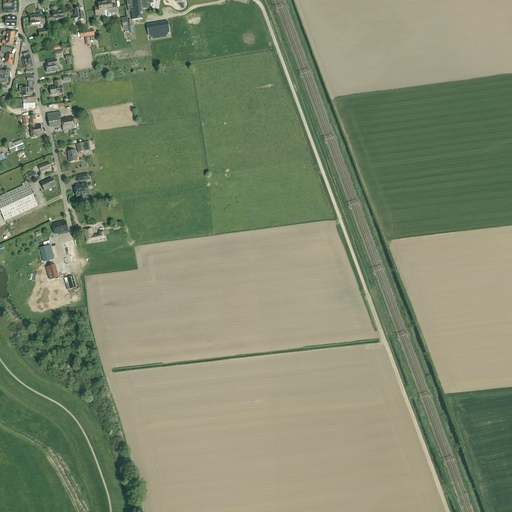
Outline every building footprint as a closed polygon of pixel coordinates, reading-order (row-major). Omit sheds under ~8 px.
[(144,5),(141,5),(140,0),(126,0),(127,6),(131,6),(132,20),(142,19),(141,8),(143,9),(148,10),(149,3),(144,2),(144,5)] [(3,9),(0,8),(0,12),(2,13),(3,13),(16,14),(16,1),(3,1),(3,9)] [(104,3),(106,11),(109,11),(110,14),(117,13),(116,7),(112,7),(111,2),(104,3)] [(102,12),(106,11),(104,3),(98,4),(99,9),(95,10),(95,16),(102,15),(102,12)] [(73,9),(75,19),(78,19),(78,21),(84,20),(83,13),(80,14),(79,8),(73,9)] [(62,11),(52,12),(53,15),(48,16),(49,23),(54,22),(54,21),(63,19),(62,11)] [(40,14),(29,16),(31,24),(41,22),(41,23),(45,23),(44,16),(40,17),(40,14)] [(16,27),(16,22),(16,17),(5,17),(5,26),(16,27)] [(167,23),(147,26),(148,36),(169,33),(167,23)] [(6,53),(4,64),(12,65),(13,55),(11,54),(12,49),(2,47),(1,52),(6,53)] [(33,68),(30,56),(24,57),(24,59),(22,59),(24,69),(24,68),(26,68),(26,71),(25,71),(26,74),(34,72),(33,68)] [(47,74),(57,72),(56,67),(58,66),(57,59),(47,61),(47,63),(47,65),(45,65),(47,74)] [(0,76),(8,78),(9,72),(0,69),(0,76)] [(51,95),(63,93),(61,86),(60,81),(54,82),(55,87),(49,88),(51,95)] [(29,93),(30,93),(30,89),(29,89),(26,89),(26,86),(19,86),(19,92),(22,92),(22,97),(29,96),(29,93)] [(23,100),(23,110),(35,109),(34,99),(23,100)] [(61,118),(60,112),(47,114),(48,120),(61,118)] [(63,131),(75,128),(72,117),(61,119),(63,131)] [(42,135),(41,125),(29,126),(31,138),(37,137),(36,136),(42,135)] [(19,141),(7,146),(11,154),(22,149),(19,141)] [(87,142),(83,143),(76,144),(78,153),(85,151),(84,148),(88,147),(87,142)] [(69,163),(77,161),(75,151),(68,152),(69,158),(68,158),(69,163)] [(47,163),(38,166),(40,172),(49,169),(49,168),(51,167),(49,163),(47,164),(47,163)] [(44,191),(55,186),(51,178),(41,183),(44,191)] [(26,182),(22,184),(23,186),(0,196),(0,210),(5,221),(37,206),(27,184),(26,182)] [(87,183),(80,185),(81,188),(75,189),(76,197),(84,196),(83,195),(87,194),(86,190),(88,189),(87,183)] [(55,234),(68,231),(65,222),(52,225),(55,234)] [(84,230),(87,242),(105,239),(103,231),(99,232),(99,235),(93,236),(91,228),(84,230)] [(79,269),(71,239),(61,242),(69,272),(79,269)] [(52,259),(49,246),(42,247),(42,248),(44,255),(41,256),(42,262),(52,259)] [(57,277),(54,265),(46,267),(48,275),(50,274),(51,279),(57,277)]
